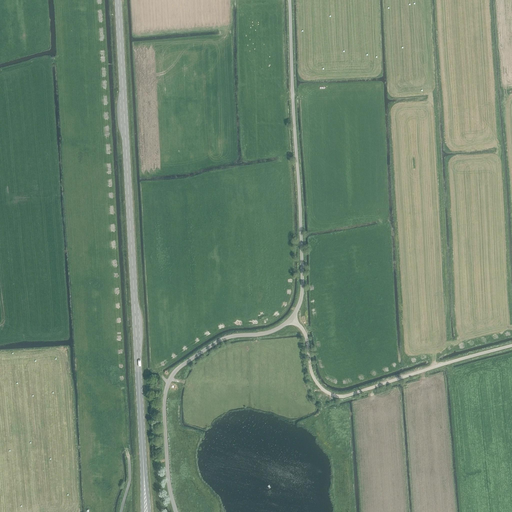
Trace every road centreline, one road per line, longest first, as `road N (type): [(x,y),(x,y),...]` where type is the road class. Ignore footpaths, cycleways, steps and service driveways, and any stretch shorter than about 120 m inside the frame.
road 1 (primary): [(143,471),(117,0)]
road 2 (unclassified): [(290,318),(302,282),(289,0)]
road 3 (unclassified): [(290,318),(306,336),(314,379),(340,397),(511,345)]
road 4 (unclassified): [(175,511),(163,410),(172,373),(224,337),(270,332),(290,318)]
